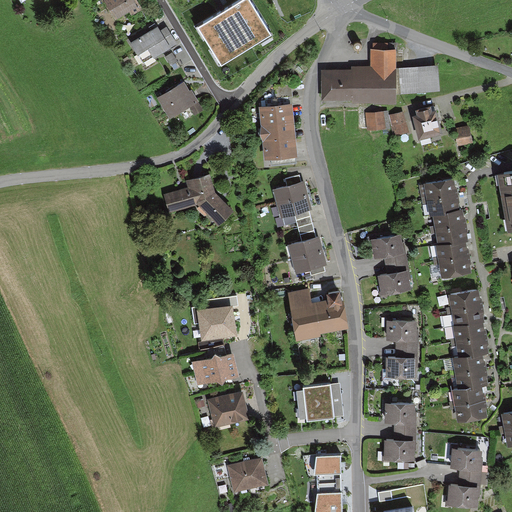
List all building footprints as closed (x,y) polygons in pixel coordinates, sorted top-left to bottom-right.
[(138,0),(105,0),(116,17),(129,9),(132,14),(143,8),(138,0)] [(232,0),(193,24),(219,66),(273,33),(252,0),(232,0)] [(157,26),(128,45),(141,64),(169,45),(157,26)] [(360,48),(361,48),(362,46),(362,45),(363,44),(362,42),(362,41),(361,40),(359,40),(358,39),(356,40),(355,41),(354,42),(354,43),(354,45),(354,46),(355,47),(357,48),(358,48),(360,48)] [(322,68),(322,98),(352,98),(352,102),(373,101),(373,104),(397,103),(397,93),(396,66),(396,49),(398,49),(398,40),(373,41),(373,47),(371,47),(371,65),(352,65),(352,67),(322,68)] [(438,62),(399,66),(401,93),(441,89),(438,62)] [(184,79),(157,96),(170,117),(189,105),(194,114),(204,108),(191,88),(190,89),(184,79)] [(276,97),(290,95),(293,95),(292,83),(275,84),(276,97)] [(296,154),(298,154),(293,100),(291,100),(290,95),(276,97),(266,97),(266,103),(259,104),(264,158),(271,157),(272,162),(296,160),(296,154)] [(430,134),(443,131),(437,106),(432,107),(431,102),(415,107),(417,112),(412,113),(419,137),(421,137),(422,142),(432,139),(430,134)] [(384,110),(365,112),(367,130),(386,127),(384,110)] [(395,135),(410,131),(404,110),(390,114),(395,135)] [(458,144),(473,141),(469,124),(454,127),(458,144)] [(508,229),(511,228),(511,166),(497,170),(508,229)] [(198,203),(219,224),(234,208),(216,189),(210,171),(185,178),(187,185),(163,191),(169,211),(198,203)] [(273,187),(281,215),(294,212),(298,226),(313,222),(309,208),(313,207),(304,178),(301,179),(300,173),(285,177),(287,183),(273,187)] [(454,176),(424,181),(427,195),(422,196),(423,199),(459,193),(458,185),(456,184),(454,176)] [(428,202),(430,213),(433,212),(446,210),(446,208),(460,206),(459,201),(460,200),(459,193),(423,199),(423,203),(428,202)] [(446,210),(433,212),(435,224),(430,225),(431,228),(467,221),(466,214),(464,213),(462,205),(460,206),(446,208),(446,210)] [(436,231),(438,242),(452,239),(453,241),(466,238),(468,238),(467,230),(468,229),(467,221),(431,228),(431,232),(436,231)] [(288,242),(296,272),(309,268),(311,274),(326,270),(324,264),(327,263),(319,234),(316,235),(313,222),(298,226),(301,238),(288,242)] [(371,240),(374,255),(384,254),(385,261),(407,257),(406,252),(404,240),(403,240),(401,230),(376,235),(376,232),(368,234),(369,241),(371,240)] [(438,242),(435,242),(438,256),(433,257),(434,261),(471,254),(469,247),(468,246),(466,238),(453,241),(452,239),(438,242)] [(439,265),(441,275),(472,270),(471,263),(472,262),(471,254),(434,261),(434,265),(439,265)] [(386,291),(411,287),(409,278),(411,278),(409,265),(407,257),(385,261),(387,271),(378,272),(380,287),(378,287),(380,295),(387,294),(386,291)] [(320,331),(349,326),(344,297),(342,298),(340,287),(326,289),(328,296),(312,299),(310,286),(288,290),(296,338),(321,334),(320,331)] [(479,286),(448,291),(451,304),(446,305),(447,309),(483,302),(482,295),(480,294),(479,286)] [(237,333),(233,304),(238,304),(237,294),(205,299),(206,303),(192,305),(194,322),(199,322),(202,338),(237,333)] [(453,312),(455,322),(469,320),(469,322),(484,319),(485,319),(483,311),(485,310),(483,302),(447,309),(447,313),(453,312)] [(387,323),(386,338),(396,338),(396,345),(419,346),(419,341),(419,328),(417,328),(417,318),(392,318),(393,315),(384,315),(384,323),(387,323)] [(455,322),(452,323),(454,334),(449,335),(450,340),(488,333),(486,326),(484,325),(484,319),(469,322),(469,320),(455,322)] [(456,343),(458,353),(470,351),(471,354),(483,352),(489,351),(488,342),(489,340),(488,333),(450,340),(451,344),(456,343)] [(392,375),(417,375),(417,367),(419,367),(419,354),(419,346),(396,345),(396,355),(387,355),(387,370),(384,370),(384,378),(392,378),(392,375)] [(212,355),(192,360),(195,373),(237,363),(234,350),(221,353),(215,349),(212,355)] [(458,353),(452,354),(454,366),(449,367),(450,371),(487,365),(485,358),(484,357),(483,352),(471,354),(470,351),(458,353)] [(223,381),(226,376),(239,373),(237,363),(195,373),(198,383),(218,378),(223,381)] [(456,375),(458,385),(471,383),(471,386),(482,384),(488,382),(487,374),(488,372),(487,365),(450,371),(451,376),(456,375)] [(307,419),(335,416),(334,415),(330,382),(330,381),(303,384),(303,387),(307,416),(307,419)] [(340,381),(330,382),(334,415),(344,414),(340,381)] [(458,385),(451,386),(453,399),(448,400),(449,405),(487,398),(485,391),(484,390),(482,384),(471,386),(471,383),(458,385)] [(307,416),(303,387),(296,388),(300,417),(307,416)] [(207,397),(214,426),(250,418),(243,389),(207,397)] [(385,405),(385,420),(395,421),(395,428),(417,428),(417,423),(417,410),(416,410),(416,401),(391,400),(391,398),(383,398),(383,405),(385,405)] [(455,409),(457,421),(488,416),(487,407),(488,405),(487,398),(449,405),(450,410),(455,409)] [(205,405),(203,399),(196,400),(198,407),(205,405)] [(511,409),(502,411),(504,424),(499,425),(500,429),(511,427),(511,409)] [(505,433),(508,446),(511,444),(511,427),(500,429),(500,434),(505,433)] [(390,458),(415,458),(415,449),(417,449),(417,436),(417,428),(395,428),(395,438),(385,438),(385,453),(383,452),(383,460),(390,460),(390,458)] [(452,450),(450,465),(460,466),(460,474),(482,475),(482,470),(483,458),(482,457),(483,448),(458,446),(458,443),(450,443),(449,450),(452,450)] [(341,451),(315,453),(313,471),(342,471),(341,451)] [(234,491),(269,482),(262,455),(227,463),(234,491)] [(425,458),(416,461),(419,467),(428,463),(425,458)] [(453,503),(478,505),(479,496),(480,496),(481,483),(482,475),(460,474),(459,483),(449,482),(448,497),(446,497),(446,505),(453,506),(453,503)] [(342,511),(342,489),(317,489),(314,507),(314,511),(342,511)] [(374,509),(374,511),(415,511),(413,502),(384,508),(374,509)]
